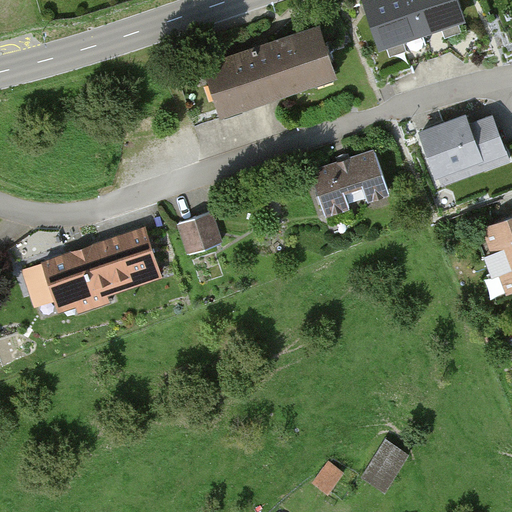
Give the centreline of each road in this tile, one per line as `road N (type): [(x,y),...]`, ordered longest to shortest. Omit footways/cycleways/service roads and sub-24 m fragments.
road 1 (residential): [(0,203),(33,212),(125,208),(412,105),(505,81)]
road 2 (tertiary): [(0,72),(232,0)]
